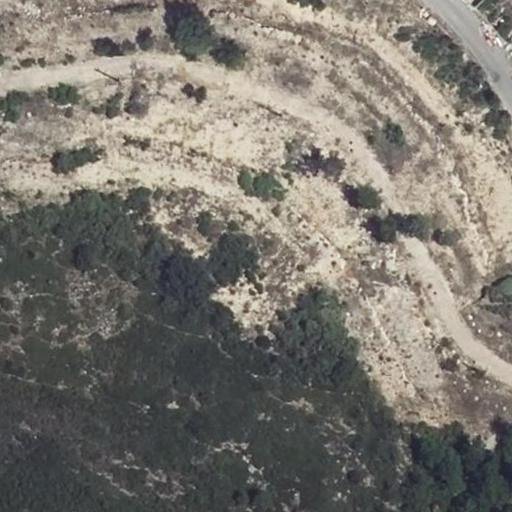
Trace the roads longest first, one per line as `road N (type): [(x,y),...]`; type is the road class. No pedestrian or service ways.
road 1 (residential): [(481,361),(395,199),(327,124),(163,69),(0,88)]
road 2 (residential): [(435,0),(474,30),(511,95)]
